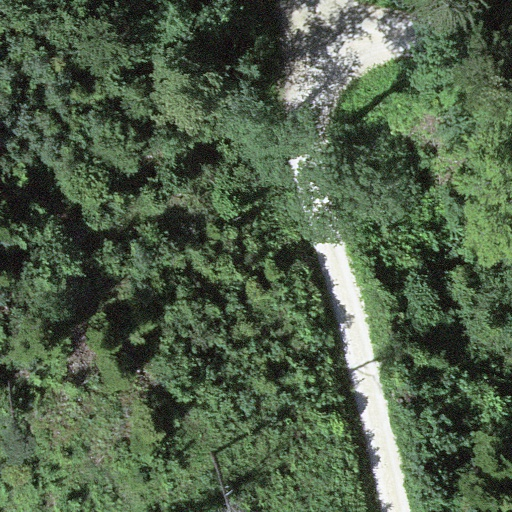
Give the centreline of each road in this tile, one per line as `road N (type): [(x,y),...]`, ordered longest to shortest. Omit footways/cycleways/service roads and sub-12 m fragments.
road 1 (track): [(306,0),(306,94),(322,219),(381,414),(396,511)]
road 2 (track): [(511,78),(330,0)]
